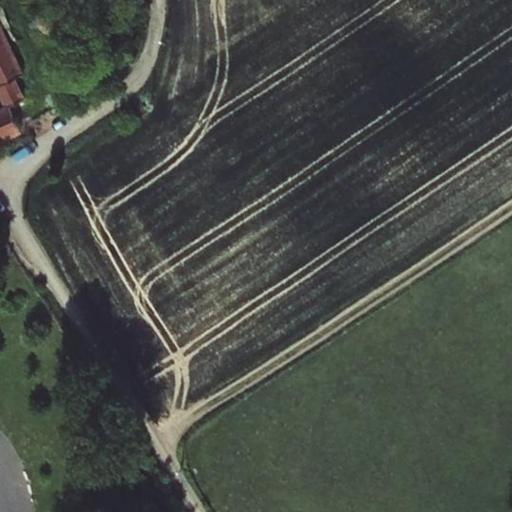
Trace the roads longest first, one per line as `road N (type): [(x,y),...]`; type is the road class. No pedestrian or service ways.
road 1 (residential): [(197,511),(13,210),(26,160),(117,95),(140,68),(157,0)]
road 2 (track): [(158,442),(511,206)]
